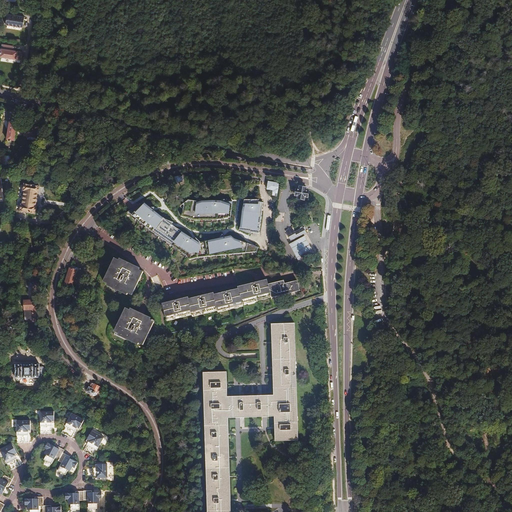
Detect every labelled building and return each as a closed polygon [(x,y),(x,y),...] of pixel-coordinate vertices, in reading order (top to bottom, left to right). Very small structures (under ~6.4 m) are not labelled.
[(8,14),(6,25),(23,27),(25,17),(8,14)] [(2,48),(0,56),(16,59),(17,58),(21,59),(22,52),(2,48)] [(14,142),(18,115),(11,114),(6,140),(14,142)] [(26,127),(25,136),(42,138),(44,128),(31,126),(30,128),(26,127)] [(273,195),(278,195),(279,183),(269,181),(268,188),(274,189),(273,195)] [(39,186),(24,184),(23,190),(24,190),(23,196),(22,196),(22,198),(23,199),(22,204),(21,204),(20,211),(35,213),(36,206),(35,206),(37,192),(38,193),(39,186)] [(305,189),(299,187),(299,190),(296,190),(295,196),(297,196),(297,199),(303,200),(304,198),(307,198),(308,192),(305,191),(305,189)] [(231,217),(233,201),(226,201),(225,199),(221,200),(213,199),(200,198),(199,200),(188,198),(183,203),(184,204),(181,215),(195,219),(217,219),(229,217),(229,216),(231,217)] [(259,199),(245,198),(242,210),(240,229),(251,233),(252,231),(259,233),(264,201),(259,201),(259,199),(259,200),(259,199)] [(187,256),(190,260),(198,257),(256,252),(259,246),(235,237),(231,234),(223,236),(223,234),(223,233),(219,237),(200,241),(196,237),(191,236),(172,223),(173,221),(174,221),(173,221),(166,218),(154,206),(151,206),(143,200),(137,204),(138,205),(138,204),(139,205),(132,209),(128,211),(152,232),(187,256)] [(291,242),(294,241),(304,236),(307,234),(304,229),(295,233),(292,229),(286,232),(291,242)] [(304,236),(294,241),(296,246),(300,254),(303,259),(313,254),(311,249),(307,241),(304,236)] [(115,257),(104,280),(108,282),(107,284),(114,287),(114,286),(120,289),(127,293),(128,291),(132,293),(143,270),(139,268),(140,266),(133,263),(132,263),(126,261),(127,260),(120,257),(119,259),(115,257)] [(65,284),(65,287),(66,287),(67,286),(72,287),(77,270),(69,268),(68,273),(66,278),(65,284)] [(188,294),(162,300),(166,316),(191,310),(192,312),(217,307),(217,309),(242,304),(242,302),(271,295),(272,297),(300,291),(298,281),(287,283),(288,284),(285,285),(284,280),(268,284),(267,279),(238,286),(239,288),(214,293),(213,291),(188,296),(188,294)] [(25,309),(26,309),(33,309),(34,321),(40,321),(39,283),(34,283),(33,282),(30,282),(29,283),(29,285),(30,286),(32,286),(33,300),(25,301),(25,309)] [(125,306),(114,329),(118,331),(117,333),(124,336),(125,336),(131,338),(130,339),(137,343),(138,341),(143,343),(154,320),(153,320),(154,319),(151,318),(151,319),(150,318),(150,316),(143,313),(143,314),(137,311),(137,310),(130,307),(129,308),(125,306)] [(208,372),(213,511),(231,511),(229,416),(278,414),(279,441),(299,440),(294,321),(275,322),(278,396),(228,398),(228,372),(208,372)] [(40,365),(16,365),(16,366),(16,379),(18,380),(21,380),(21,383),(23,383),(23,386),(34,386),(34,383),(36,383),(36,380),(38,380),(40,378),(42,378),(42,376),(42,374),(43,374),(46,372),(46,369),(43,367),(40,367),(40,365)] [(98,392),(100,387),(95,384),(92,389),(90,387),(87,392),(92,395),(93,392),(95,393),(96,391),(98,392)] [(51,435),(51,425),(51,423),(54,423),(54,413),(40,413),(40,435),(51,435)] [(72,439),(76,430),(77,429),(79,430),(84,421),(72,415),(62,434),(72,439)] [(13,422),(17,440),(18,443),(29,441),(26,431),(26,429),(29,428),(26,419),(13,422)] [(104,437),(91,431),(87,440),(89,441),(88,443),(84,452),(94,457),(104,437)] [(63,453),(65,450),(58,446),(57,447),(56,448),(54,447),(54,446),(48,443),(45,448),(47,449),(44,454),(47,455),(44,460),(45,460),(45,462),(47,463),(48,462),(52,464),(56,456),(60,458),(63,453)] [(21,466),(16,457),(16,455),(18,454),(13,445),(1,452),(11,471),(21,466)] [(70,457),(63,453),(60,458),(59,461),(62,463),(58,471),(62,473),(61,474),(64,476),(64,475),(66,475),(68,470),(71,471),(73,467),(75,468),(78,463),(72,459),(71,460),(69,459),(69,458),(70,457)] [(108,478),(108,464),(98,464),(98,466),(96,467),(86,467),(86,478),(108,478)] [(13,480),(5,476),(2,480),(0,478),(0,493),(3,495),(7,489),(6,488),(7,486),(8,487),(9,487),(13,480)] [(91,491),(84,491),(84,492),(84,501),(88,501),(89,510),(93,510),(93,511),(96,511),(96,509),(97,509),(97,504),(100,504),(99,498),(102,498),(101,492),(94,492),(94,494),(92,494),(91,492),(91,491)] [(79,501),(84,501),(84,492),(76,492),(75,494),(75,495),(73,495),(73,494),(65,494),(66,500),(68,500),(68,505),(70,505),(71,511),(73,511),(72,511),(74,511),(76,511),(80,511),(79,501)] [(38,511),(39,504),(43,504),(43,495),(35,495),(35,496),(35,497),(33,497),(33,496),(25,497),(25,503),(28,503),(28,508),(30,508),(30,511),(38,511)]
